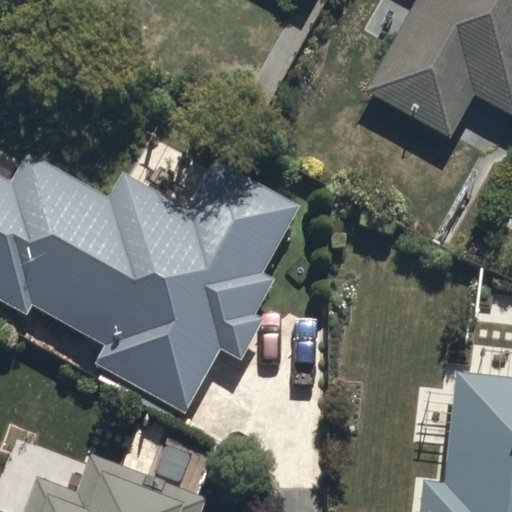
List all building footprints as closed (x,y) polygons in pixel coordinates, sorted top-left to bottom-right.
[(0,0),(0,6),(26,16),(31,0),(0,0)] [(511,0),(401,0),(359,77),(442,122),(466,78),(511,103),(511,101),(511,0)] [(12,197),(0,190),(0,313),(26,328),(32,317),(103,357),(95,371),(187,423),(222,362),(242,373),(264,334),(256,329),(277,293),(267,287),(306,220),(217,170),(188,219),(125,183),(109,211),(30,166),(12,197)] [(418,511),(511,511),(511,369),(454,363),(443,476),(422,474),(418,511)] [(212,511),(93,466),(78,503),(38,488),(29,511),(212,511)]
